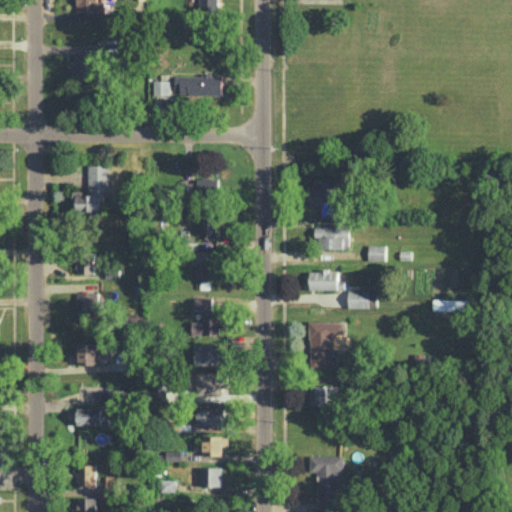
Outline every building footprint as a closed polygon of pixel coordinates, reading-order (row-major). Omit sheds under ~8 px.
[(104,12),(103,0),(77,0),(77,12),(104,12)] [(219,10),(219,0),(199,0),(200,11),(219,10)] [(72,78),(94,78),(94,52),(76,52),(76,59),(73,59),(72,78)] [(223,74),(181,75),(181,94),(223,93),(223,74)] [(170,94),(170,79),(154,79),(154,94),(170,94)] [(87,164),(87,189),(74,190),(74,211),(105,210),(105,195),(109,195),(109,164),(87,164)] [(343,178),(308,179),(309,207),(322,206),(322,202),(343,202),(343,178)] [(200,234),(219,233),(218,213),(199,214),(200,234)] [(316,226),(315,248),(349,248),(350,226),(316,226)] [(95,273),(95,253),(77,253),(77,273),(95,273)] [(199,280),(216,280),(216,260),(199,259),(199,280)] [(345,280),(338,280),(338,269),(310,269),(310,288),(345,288),(345,280)] [(349,307),(378,307),(377,289),(349,289),(349,307)] [(98,291),(78,292),(78,318),(99,317),(98,291)] [(213,296),(195,297),(195,310),(203,310),(203,320),(192,320),(192,334),(220,334),(220,315),(213,316),(213,296)] [(433,310),(470,310),(470,299),(433,299),(433,310)] [(346,320),(309,320),(310,367),(338,367),(337,349),(334,349),(334,333),(346,333),(346,320)] [(99,342),(75,343),(75,363),(100,363),(99,342)] [(223,343),(195,343),(195,364),(224,363),(223,343)] [(222,394),(222,386),(229,386),(228,371),(197,372),(197,395),(222,394)] [(167,396),(167,380),(151,380),(150,395),(167,396)] [(310,384),(309,404),(338,405),(339,385),(310,384)] [(121,389),(99,388),(98,404),(120,405),(121,389)] [(223,425),(223,407),(197,406),(196,424),(223,425)] [(73,407),(73,424),(102,424),(102,407),(73,407)] [(222,435),(203,435),(204,455),(223,455),(222,435)] [(181,450),(167,451),(167,458),(181,458),(181,450)] [(319,511),(339,511),(339,491),(344,491),(344,454),(310,454),(310,471),(319,471),(319,511)] [(96,485),(96,464),(78,463),(78,485),(96,485)] [(222,486),(222,466),(200,466),(200,485),(222,486)] [(120,474),(106,474),(106,487),(120,487),(120,474)] [(176,491),(176,478),(161,479),(162,491),(176,491)] [(96,511),(96,496),(79,497),(79,511),(96,511)]
